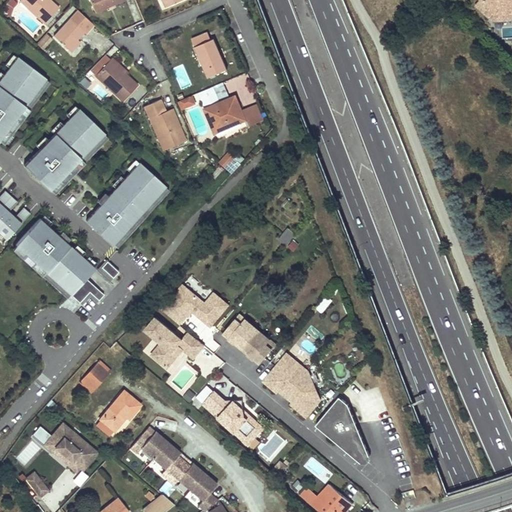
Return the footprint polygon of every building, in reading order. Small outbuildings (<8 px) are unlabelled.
[(6,0),(5,3),(2,11),(8,14),(11,6),(13,4),(8,0),(6,0)] [(14,0),(15,1),(15,3),(21,9),(23,8),(40,23),(53,8),(44,0),(14,0)] [(84,0),(90,14),(121,2),(120,0),(84,0)] [(156,0),(160,8),(179,0),(156,0)] [(511,18),(511,0),(479,0),(482,2),(477,7),(491,19),(495,14),(507,13),(511,18)] [(91,25),(74,10),(50,35),(65,49),(75,39),(82,32),(83,33),(91,25)] [(495,14),(491,19),(494,23),(510,21),(511,18),(507,13),(495,14)] [(207,31),(190,38),(207,78),(227,69),(214,36),(210,38),(207,31)] [(43,34),(38,46),(45,49),(50,37),(43,34)] [(75,39),(65,49),(68,51),(78,41),(75,39)] [(90,72),(95,77),(110,60),(105,55),(90,72)] [(0,137),(44,80),(45,79),(16,57),(0,78),(0,137)] [(110,60),(95,77),(123,101),(137,85),(126,76),(116,67),(119,64),(112,58),(110,60)] [(119,64),(116,67),(126,76),(129,73),(119,64)] [(91,84),(85,78),(80,84),(86,90),(91,84)] [(0,142),(2,144),(48,83),(44,80),(0,137),(0,142)] [(203,106),(229,98),(225,85),(199,93),(203,106)] [(196,103),(192,96),(179,102),(182,109),(196,103)] [(242,111),(235,96),(229,99),(232,106),(234,105),(241,122),(246,120),(242,111)] [(229,99),(204,110),(214,133),(241,122),(234,105),(232,106),(229,99)] [(163,112),(159,102),(145,107),(162,151),(184,142),(171,109),(163,112)] [(258,104),(242,111),(246,120),(248,127),(264,120),(258,104)] [(69,169),(102,135),(103,135),(78,109),(22,166),(48,191),(48,190),(62,176),(56,170),(63,163),(69,169)] [(52,194),(106,139),(102,135),(69,169),(63,163),(56,170),(62,176),(48,190),(52,194)] [(229,151),(220,161),(226,166),(235,156),(229,151)] [(163,188),(164,188),(137,163),(106,197),(106,198),(107,199),(101,206),(99,205),(84,222),(110,246),(111,245),(163,188)] [(220,166),(211,173),(216,180),(226,173),(220,166)] [(115,249),(167,192),(163,188),(111,245),(115,249)] [(0,236),(4,240),(28,214),(21,208),(13,218),(6,212),(15,202),(3,191),(0,194),(0,236)] [(101,206),(107,199),(106,198),(106,197),(102,194),(95,202),(99,205),(101,206)] [(65,243),(64,243),(63,245),(56,238),(57,237),(57,236),(37,219),(13,245),(14,246),(68,295),(77,304),(87,293),(96,301),(101,296),(84,280),(93,269),(80,258),(65,243)] [(279,240),(288,246),(296,234),(288,228),(279,240)] [(68,240),(60,232),(57,236),(57,237),(56,238),(63,245),(64,243),(65,243),(68,240)] [(68,295),(14,246),(11,250),(64,299),(68,295)] [(116,273),(105,263),(100,269),(107,275),(107,276),(110,279),(116,273)] [(182,285),(163,308),(180,322),(185,316),(186,317),(191,311),(208,324),(211,324),(227,305),(213,293),(204,303),(182,285)] [(323,315),(331,301),(324,296),(315,310),(323,315)] [(243,318),(238,314),(233,320),(238,324),(243,318)] [(155,318),(145,330),(161,343),(151,355),(167,368),(182,349),(193,358),(198,352),(204,345),(187,332),(181,339),(155,318)] [(257,329),(243,318),(238,324),(233,320),(222,334),(240,349),(257,329)] [(270,340),(257,329),(240,349),(259,364),(270,350),(266,346),(270,340)] [(275,344),(270,340),(266,346),(270,350),(275,344)] [(215,354),(205,368),(213,374),(223,360),(215,354)] [(279,391),(285,397),(306,371),(292,360),(288,365),(281,360),(263,382),(277,393),(279,391)] [(112,372),(100,361),(81,381),(93,392),(112,372)] [(305,417),(319,401),(306,371),(285,397),(291,402),(290,404),(305,417)] [(202,403),(213,392),(206,386),(196,397),(202,403)] [(190,390),(186,394),(193,400),(196,396),(190,390)] [(213,392),(202,403),(234,432),(238,428),(247,436),(254,436),(258,431),(258,424),(249,415),(246,418),(243,416),(244,402),(225,401),(214,391),(213,392)] [(114,430),(120,423),(126,416),(129,418),(139,405),(123,392),(100,419),(114,430)] [(348,404),(339,397),(315,426),(360,463),(369,456),(348,404)] [(266,423),(244,402),(243,416),(246,418),(249,415),(258,424),(258,431),(266,423)] [(52,437),(45,445),(53,452),(57,448),(72,461),(68,465),(77,472),(80,467),(89,457),(92,460),(98,453),(63,424),(52,437)] [(33,435),(45,445),(52,437),(39,427),(33,435)] [(238,428),(234,432),(247,444),(254,436),(247,436),(238,428)] [(155,431),(147,440),(141,435),(130,447),(137,453),(141,448),(165,469),(161,473),(174,484),(178,480),(202,500),(198,505),(203,509),(216,500),(209,493),(217,484),(192,462),(184,472),(172,462),(180,452),(155,431)] [(260,442),(254,436),(247,444),(253,449),(260,442)] [(72,461),(57,448),(53,452),(68,465),(72,461)] [(83,470),(92,460),(89,457),(80,467),(83,470)] [(313,460),(308,466),(319,474),(324,469),(313,460)] [(280,475),(286,468),(280,462),(273,469),(280,475)] [(47,490),(33,473),(25,479),(39,497),(47,490)] [(304,485),(298,480),(293,487),(299,491),(304,485)] [(344,511),(351,504),(329,485),(318,497),(311,506),(318,511),(344,511)] [(306,488),(300,496),(311,506),(318,497),(306,488)] [(154,496),(150,492),(146,496),(151,500),(154,496)] [(144,508),(147,511),(162,511),(174,503),(162,493),(152,502),(144,508)] [(121,511),(125,509),(116,499),(100,511),(121,511)]
